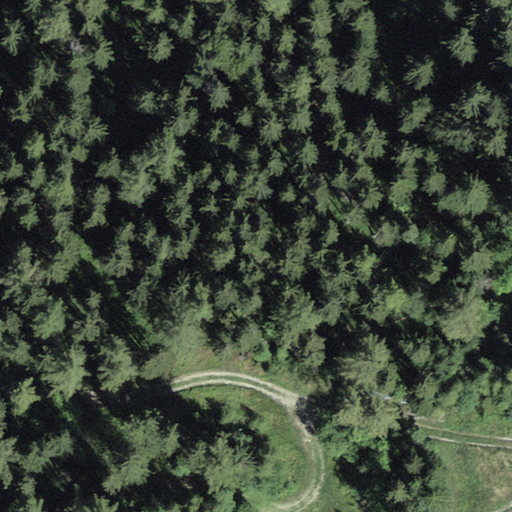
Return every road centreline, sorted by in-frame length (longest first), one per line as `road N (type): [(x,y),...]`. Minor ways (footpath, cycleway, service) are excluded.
road 1 (track): [(0,383),(85,399),(173,382),(260,382),(296,396),(308,411),(323,473),(298,510),(178,478),(0,503)]
road 2 (track): [(296,396),(511,443)]
